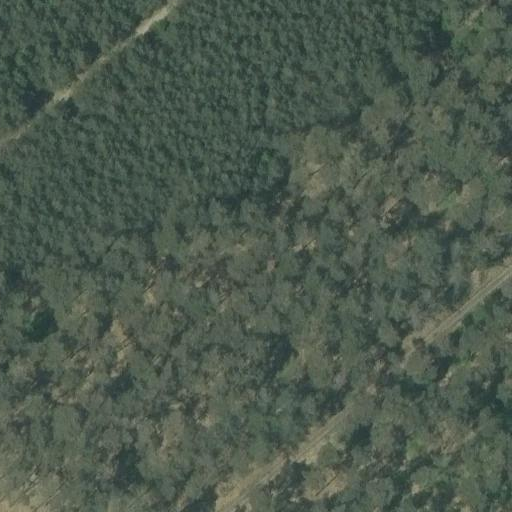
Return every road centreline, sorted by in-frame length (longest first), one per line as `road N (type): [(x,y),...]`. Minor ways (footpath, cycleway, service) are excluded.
road 1 (track): [(511,272),(235,511)]
road 2 (track): [(0,147),(177,0)]
